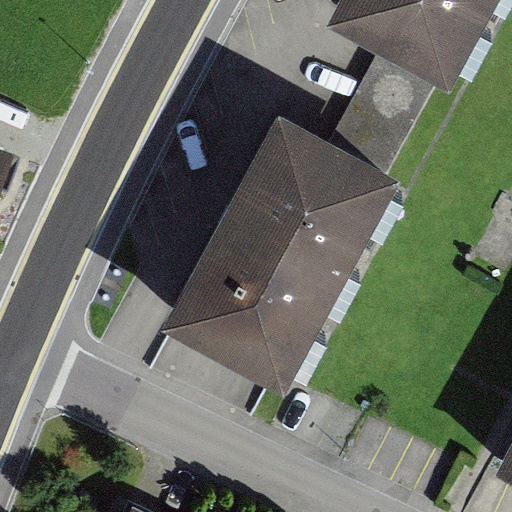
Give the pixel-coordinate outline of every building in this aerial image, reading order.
[(486,0),(329,0),(389,32),(446,63),(450,65),(486,0)] [(341,120),(398,151),(446,63),(389,32),(341,120)] [(286,369),(403,154),(398,151),(341,120),(280,87),(163,302),(286,369)] [(0,199),(15,160),(0,154),(0,199)] [(511,425),(497,453),(511,460),(511,425)]
